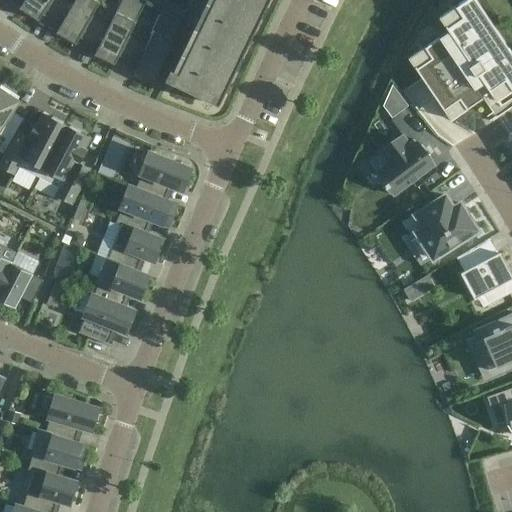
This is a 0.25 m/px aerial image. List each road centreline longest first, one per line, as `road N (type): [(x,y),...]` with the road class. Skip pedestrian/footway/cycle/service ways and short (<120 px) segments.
road 1 (residential): [(226,153),(0,33)]
road 2 (residential): [(135,385),(226,153)]
road 3 (residential): [(226,153),(302,0)]
road 4 (residential): [(0,331),(135,385)]
road 5 (residential): [(98,511),(135,385)]
road 6 (residential): [(511,213),(476,157),(484,137),(511,119)]
